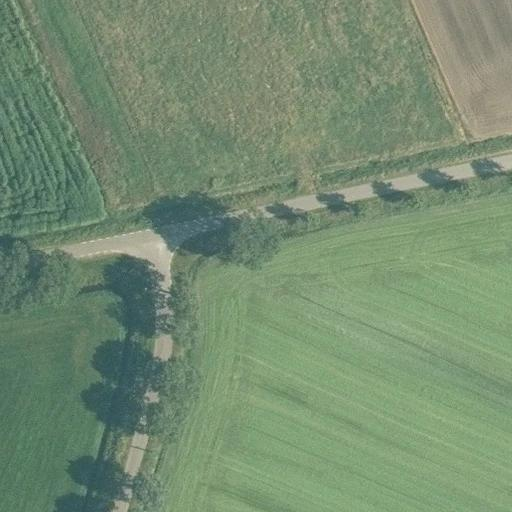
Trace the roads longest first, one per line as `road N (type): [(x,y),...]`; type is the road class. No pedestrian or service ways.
road 1 (unclassified): [(511,161),(154,235)]
road 2 (unclassified): [(118,511),(163,345),(154,235)]
road 3 (unclassified): [(154,235),(0,265)]
